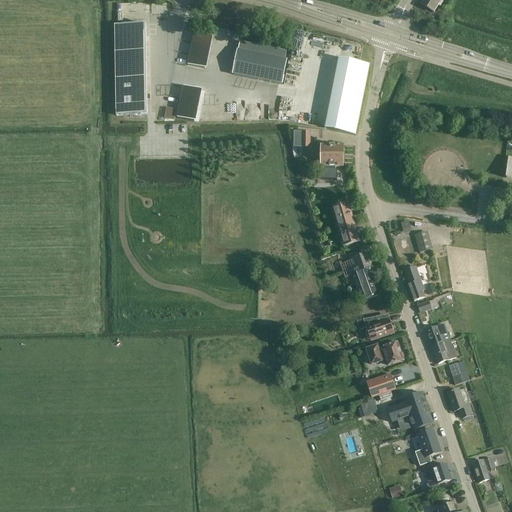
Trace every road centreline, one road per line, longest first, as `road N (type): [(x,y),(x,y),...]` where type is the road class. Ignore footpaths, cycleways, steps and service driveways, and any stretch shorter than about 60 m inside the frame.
road 1 (unclassified): [(476,511),(364,176),(365,136),(391,33)]
road 2 (tertiary): [(511,72),(391,33)]
